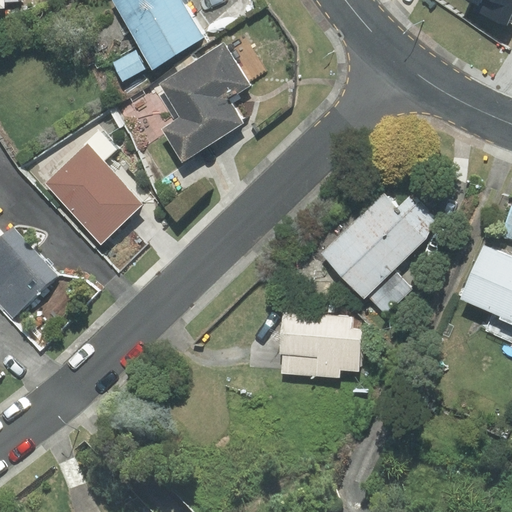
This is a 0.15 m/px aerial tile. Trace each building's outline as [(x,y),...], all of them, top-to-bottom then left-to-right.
[(0,0),(0,10),(5,11),(5,2),(20,2),(20,0),(0,0)] [(111,0),(153,68),(203,37),(180,0),(111,0)] [(511,0),(474,0),(476,1),(472,9),(506,25),(508,20),(511,21),(511,0)] [(223,45),(161,84),(182,117),(162,129),(182,161),(243,123),(227,97),(248,85),(223,45)] [(135,51),(114,63),(123,80),(145,68),(135,51)] [(101,132),(45,183),(101,243),(142,205),(103,163),(117,150),(101,132)] [(426,238),(437,219),(413,193),(397,209),(384,195),(322,252),(364,296),(366,294),(394,268),(426,238)] [(511,206),(511,207),(502,235),(511,238),(511,206)] [(0,240),(0,302),(13,316),(57,275),(13,228),(1,239),(0,240)] [(485,330),(511,341),(511,257),(484,246),(462,298),(493,312),(485,330)] [(385,314),(412,288),(394,268),(366,294),(385,314)] [(340,370),(359,372),(362,329),(351,328),(352,316),(284,311),(281,353),(283,354),(282,373),(340,377),(340,370)]
